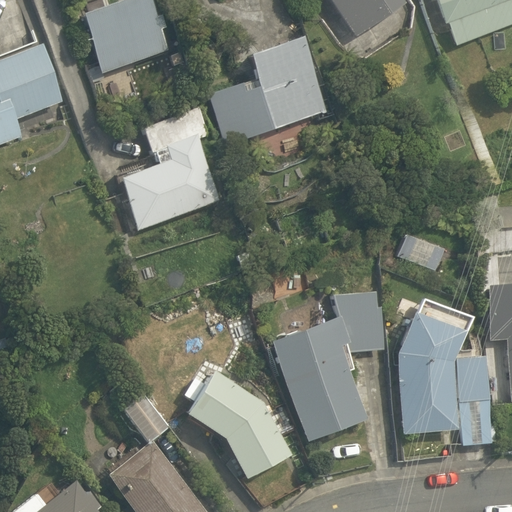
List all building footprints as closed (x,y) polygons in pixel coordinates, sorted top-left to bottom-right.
[(150,0),(115,0),(81,12),(101,72),(167,50),(159,28),(165,26),(160,13),(156,14),(150,0)] [(330,0),(355,37),(405,3),(403,0),(330,0)] [(511,0),(435,0),(444,24),(448,22),(456,45),(511,25),(511,0)] [(256,78),(208,93),(225,145),(326,111),(302,34),(249,53),(256,78)] [(0,144),(21,137),(15,119),(63,101),(41,42),(0,57),(0,144)] [(158,163),(120,177),(137,231),(219,200),(197,138),(208,134),(197,106),(143,127),(152,152),(154,151),(158,163)] [(489,340),(505,338),(509,400),(511,399),(511,281),(485,284),(489,340)] [(338,315),(270,340),(307,440),(366,418),(349,370),(354,369),(347,353),(382,349),(380,306),(376,306),(375,291),(332,294),(338,315)] [(457,429),(451,360),(464,329),(413,310),(395,352),(402,433),(457,429)] [(484,355),(454,359),(462,445),(491,443),(484,355)] [(262,401),(213,368),(203,383),(194,378),(183,394),(193,400),(185,413),(224,437),(246,479),(291,454),(268,412),(271,410),(267,404),(264,406),(262,401)] [(148,442),(151,439),(168,427),(142,394),(122,409),(148,442)] [(148,442),(106,473),(135,511),(207,511),(151,439),(148,442)] [(98,511),(97,509),(101,506),(89,490),(85,493),(74,479),(44,503),(35,492),(9,511),(98,511)]
